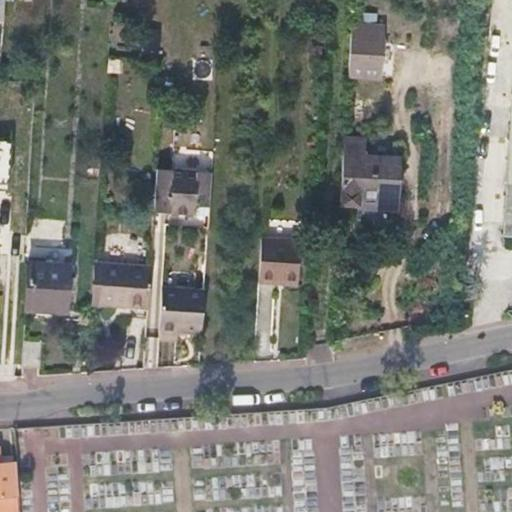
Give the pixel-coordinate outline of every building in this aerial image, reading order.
[(159,47),(160,28),(140,26),(139,46),(159,47)] [(366,39),(351,38),(349,75),(384,76),(386,29),(367,29),(366,39)] [(372,138),(345,137),(342,205),(404,207),(406,159),(372,157),(372,138)] [(157,163),(155,203),(170,204),(171,199),(210,201),(212,166),(157,163)] [(261,237),(259,281),(298,282),(301,239),(261,237)] [(95,263),(91,308),(98,309),(101,264),(95,263)] [(68,266),(28,264),(28,270),(25,306),(65,307),(68,266)] [(98,309),(121,310),(124,265),(101,264),(98,309)] [(124,265),(121,310),(149,311),(151,267),(124,265)] [(163,293),(159,344),(178,345),(178,335),(202,336),(204,296),(163,293)] [(23,337),(21,366),(40,367),(42,338),(23,337)] [(0,497),(15,496),(12,461),(0,461),(0,497)]
